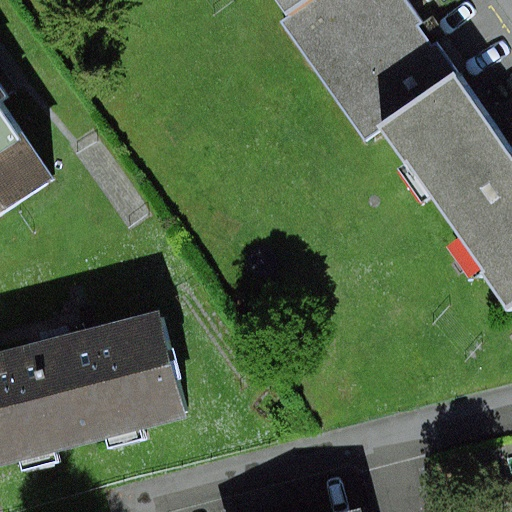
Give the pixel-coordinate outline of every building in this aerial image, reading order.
[(278,0),(290,15),(311,0),(278,0)] [(311,0),(290,15),(282,21),(366,136),(372,125),(448,71),(415,28),(422,22),(406,0),(311,0)] [(448,71),(372,125),(503,309),(511,302),(511,158),(511,160),(448,71)] [(0,101),(0,214),(52,181),(0,101)] [(159,312),(0,351),(0,458),(184,413),(159,312)]
